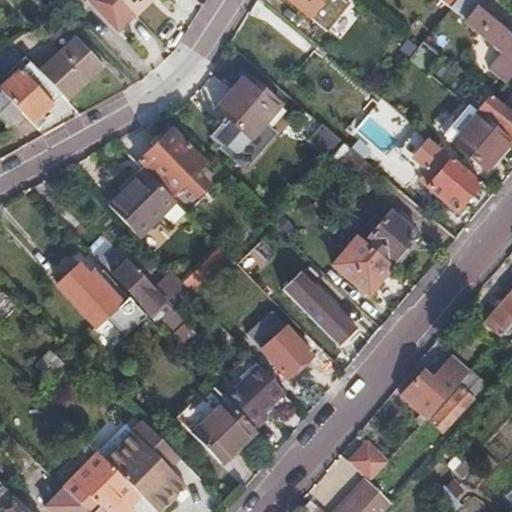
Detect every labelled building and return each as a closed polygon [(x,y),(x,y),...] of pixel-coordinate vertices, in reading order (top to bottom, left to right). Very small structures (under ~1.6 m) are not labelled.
[(23,14),(14,5),(9,0),(0,0),(0,14),(2,16),(11,26),(23,14)] [(24,0),(18,0),(14,5),(23,14),(31,7),(24,0)] [(86,0),(118,33),(135,16),(131,13),(118,0),(86,0)] [(118,0),(131,13),(143,0),(118,0)] [(193,0),(203,8),(208,0),(193,0)] [(287,0),(308,18),(323,0),(287,0)] [(439,0),(450,9),(457,0),(439,0)] [(511,33),(480,6),(484,0),(457,0),(450,9),(503,52),(490,70),(507,85),(511,78),(511,33)] [(11,26),(2,16),(0,17),(0,25),(6,31),(11,26)] [(61,94),(68,101),(103,67),(75,38),(40,71),(61,94)] [(416,65),(427,74),(439,60),(428,51),(416,65)] [(30,123),(36,128),(44,120),(39,115),(45,110),(61,94),(40,71),(29,61),(0,88),(0,90),(1,92),(20,112),(30,123)] [(215,111),(224,118),(228,121),(224,126),(221,124),(205,142),(216,152),(214,154),(229,167),(232,164),(240,171),(267,139),(257,131),(260,128),(279,106),(244,77),(215,111)] [(511,78),(507,85),(495,99),(511,113),(511,78)] [(0,117),(6,124),(20,112),(1,92),(0,92),(0,117)] [(511,113),(495,99),(492,98),(481,111),(493,120),(489,125),(511,143),(511,113)] [(488,173),(511,144),(511,143),(489,125),(471,110),(447,140),(488,173)] [(272,139),(260,128),(257,131),(267,139),(240,171),(232,164),(229,167),(240,177),(272,139)] [(205,164),(171,131),(139,162),(172,196),(186,182),(192,188),(200,179),(195,173),(205,164)] [(455,214),(480,185),(452,161),(446,157),(428,141),(411,161),(427,174),(419,183),(428,191),(455,214)] [(366,193),(381,177),(342,143),(328,159),(366,193)] [(174,201),(142,169),(123,186),(105,203),(136,237),(174,201)] [(358,239),(334,267),(369,297),(420,238),(392,215),(365,246),(358,239)] [(236,265),(252,280),(277,256),(261,240),(236,265)] [(200,341),(173,312),(170,309),(157,296),(127,264),(113,278),(141,307),(146,302),(173,331),(169,335),(187,354),(200,341)] [(144,317),(128,299),(118,308),(79,265),(57,286),(95,329),(109,317),(125,335),(144,317)] [(157,296),(170,309),(184,295),(171,282),(157,296)] [(282,312),(314,345),(335,325),(292,283),(278,297),(288,307),(282,312)] [(511,293),(485,324),(499,338),(511,325),(511,293)] [(358,331),(368,319),(349,300),(339,311),(358,331)] [(311,360),(274,317),(249,339),(286,382),(311,360)] [(457,385),(469,372),(452,357),(437,372),(445,380),(439,386),(431,380),(431,379),(423,372),(399,397),(426,420),(449,395),(455,388),(457,385)] [(262,417),(283,395),(259,369),(226,404),(253,432),(266,420),(262,417)] [(445,380),(437,372),(431,379),(431,380),(439,386),(445,380)] [(484,385),(469,372),(457,385),(471,399),(484,385)] [(471,399),(457,385),(455,388),(449,395),(426,420),(440,433),(471,399)] [(157,462),(142,447),(130,435),(143,422),(117,396),(77,436),(96,454),(131,488),(157,462)] [(222,466),(255,435),(253,432),(226,404),(207,422),(193,437),(222,466)] [(142,447),(155,434),(143,422),(130,435),(142,447)] [(358,451),(380,470),(388,461),(365,442),(358,451)] [(366,479),(370,482),(380,470),(358,451),(347,462),(366,479)] [(129,511),(128,511),(141,497),(131,488),(96,454),(72,479),(68,476),(65,479),(69,483),(61,491),(81,511),(94,511),(98,509),(100,511),(129,511)] [(342,511),(370,482),(366,479),(346,500),(334,511),(342,511)] [(382,511),(392,502),(370,482),(342,511),(382,511)] [(445,511),(450,511),(460,506),(447,485),(434,493),(445,511)] [(28,511),(6,491),(0,496),(0,511),(28,511)] [(322,511),(304,495),(291,510),(293,511),(322,511)]
